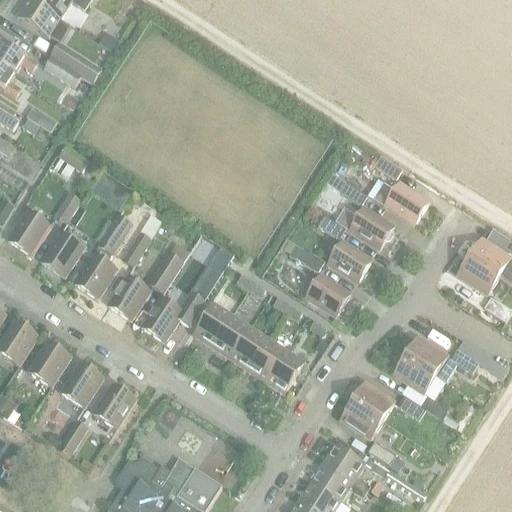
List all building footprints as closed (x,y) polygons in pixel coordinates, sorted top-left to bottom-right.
[(29,0),(28,2),(60,23),(71,5),(84,14),(91,3),(93,0),(29,0)] [(48,41),(60,23),(28,2),(17,20),(48,41)] [(0,46),(0,67),(15,78),(21,69),(32,76),(38,67),(2,44),(0,46)] [(60,48),(51,61),(81,81),(93,88),(102,75),(60,48)] [(51,61),(44,72),(74,92),(81,81),(51,61)] [(10,86),(15,78),(0,67),(0,93),(15,103),(21,93),(10,86)] [(0,114),(0,127),(15,136),(25,121),(6,109),(2,116),(0,114)] [(33,111),(27,121),(50,137),(57,126),(33,111)] [(0,155),(7,160),(13,150),(0,141),(0,155)] [(87,165),(70,154),(66,151),(59,162),(80,176),(87,165)] [(28,160),(20,173),(32,181),(40,167),(28,160)] [(374,171),(396,185),(402,174),(381,160),(374,171)] [(333,177),(326,188),(339,196),(361,210),(368,200),(359,194),(346,186),(333,177)] [(371,177),(359,194),(368,200),(385,211),(414,230),(429,206),(400,187),(396,193),(371,177)] [(69,199),(55,220),(66,226),(80,206),(69,199)] [(2,203),(0,207),(0,215),(8,221),(14,211),(2,203)] [(152,205),(145,221),(159,227),(166,211),(152,205)] [(345,210),(335,226),(346,233),(349,235),(379,255),(385,244),(390,244),(394,237),(393,233),(394,231),(365,212),(359,220),(345,210)] [(51,231),(27,215),(8,245),(31,260),(51,231)] [(325,219),(318,230),(339,244),(346,233),(335,226),(325,219)] [(118,221),(94,259),(74,288),(98,304),(117,274),(107,267),(132,229),(118,221)] [(60,237),(41,267),(65,282),(84,252),(60,237)] [(139,237),(122,264),(133,271),(150,244),(139,237)] [(511,289),(511,245),(504,255),(511,259),(511,262),(511,264),(481,245),(470,263),(499,282),(511,290),(511,289)] [(328,269),(357,288),(372,265),(343,246),(328,269)] [(221,251),(208,270),(221,278),(233,259),(221,251)] [(303,253),(296,263),(317,277),(324,267),(303,253)] [(160,271),(148,289),(162,299),(183,268),(170,259),(165,256),(156,269),(160,271)] [(499,282),(470,263),(458,281),(487,300),(499,282)] [(261,302),(266,294),(242,279),(237,286),(261,302)] [(306,302),(335,322),(351,298),(321,279),(306,302)] [(127,280),(108,310),(131,325),(150,296),(127,280)] [(160,302),(141,332),(164,347),(179,325),(189,332),(205,307),(190,298),(179,314),(160,302)] [(302,318),(278,302),(273,309),(298,325),(302,318)] [(484,312),(506,326),(511,316),(511,315),(491,302),(484,312)] [(212,351),(232,319),(214,307),(193,339),(212,351)] [(232,319),(212,351),(230,363),(251,331),(232,319)] [(0,347),(0,357),(19,370),(38,341),(15,325),(0,347)] [(327,334),(315,326),(310,333),(322,341),(327,334)] [(251,331),(230,363),(248,375),(269,343),(251,331)] [(269,343),(248,375),(266,387),(287,355),(269,343)] [(450,365),(447,363),(447,362),(418,343),(406,361),(435,380),(445,387),(457,369),(472,379),(478,368),(457,354),(450,365)] [(28,376),(52,391),(71,362),(47,346),(28,376)] [(287,355),(266,387),(285,399),(305,367),(287,355)] [(435,380),(406,361),(394,380),(424,399),(435,380)] [(61,397),(63,398),(56,409),(76,422),(83,411),(84,412),(103,383),(80,367),(61,397)] [(117,433),(136,404),(112,388),(93,418),(117,433)] [(353,407),(382,426),(394,408),(365,389),(353,407)] [(426,414),(421,411),(404,400),(397,410),(419,424),(426,414)] [(427,400),(421,411),(426,414),(442,425),(449,414),(427,400)] [(172,443),(178,431),(207,445),(214,432),(159,404),(146,430),(172,443)] [(371,444),(382,426),(353,407),(341,425),(371,444)] [(64,443),(57,455),(68,463),(88,432),(76,425),(64,443)] [(53,436),(45,448),(57,455),(64,443),(53,436)] [(367,456),(389,470),(396,460),(374,446),(367,456)] [(335,450),(323,468),(367,497),(368,495),(376,500),(383,489),(375,484),(371,491),(357,482),(365,469),(335,450)] [(130,481),(109,511),(208,511),(222,491),(195,474),(193,477),(186,472),(188,469),(179,463),(170,476),(162,471),(160,474),(141,462),(139,466),(134,467),(129,464),(122,475),(122,476),(130,481)] [(311,487),(341,506),(349,494),(363,503),(367,497),(323,468),(311,487)] [(311,487),(299,505),(309,511),(337,511),(341,506),(311,487)] [(20,511),(0,499),(0,511),(20,511)]
